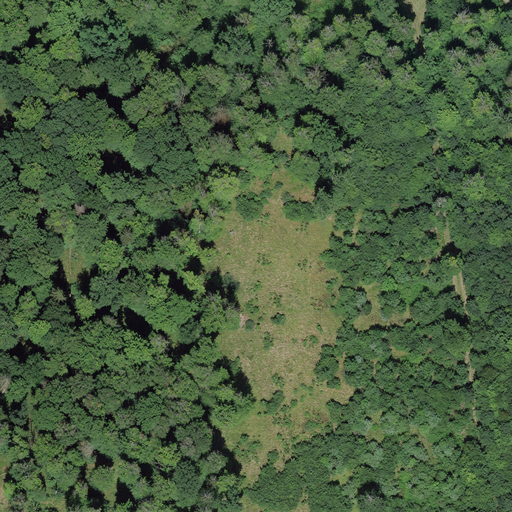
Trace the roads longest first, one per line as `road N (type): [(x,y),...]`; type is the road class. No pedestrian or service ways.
road 1 (track): [(155,511),(64,0)]
road 2 (track): [(496,511),(414,0)]
